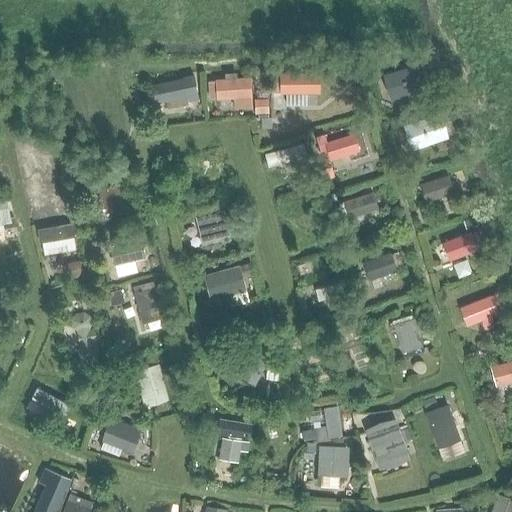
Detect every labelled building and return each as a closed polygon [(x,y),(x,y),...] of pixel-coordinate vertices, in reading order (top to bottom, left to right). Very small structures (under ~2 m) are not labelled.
[(427,90),(420,65),(383,76),(390,100),(427,90)] [(109,72),(85,78),(94,110),(117,104),(109,72)] [(317,95),(317,73),(281,73),(281,76),(274,76),(274,91),(281,91),(281,95),(286,95),(286,105),(303,105),(303,95),(317,95)] [(250,78),(214,81),(209,82),(209,98),(216,97),(216,99),(251,97),(250,78)] [(188,104),(183,79),(149,85),(153,104),(167,101),(168,108),(188,104)] [(412,151),(448,140),(439,114),(403,126),(412,151)] [(323,134),(315,136),(323,162),(328,160),(323,143),(326,142),(323,134)] [(358,152),(353,134),(326,142),(323,143),(328,160),(329,161),(358,152)] [(306,157),(303,144),(264,154),(267,168),(306,157)] [(59,195),(50,159),(29,164),(38,200),(59,195)] [(191,186),(224,178),(220,164),(187,171),(191,186)] [(426,204),(455,195),(448,176),(420,184),(426,204)] [(132,216),(124,183),(96,191),(101,210),(110,208),(113,220),(132,216)] [(348,220),(348,219),(379,210),(372,192),(342,201),(348,220)] [(5,201),(0,201),(0,217),(0,218),(1,221),(5,220),(5,217),(8,216),(5,201)] [(230,236),(223,211),(195,218),(201,242),(230,236)] [(38,244),(57,240),(78,237),(76,223),(36,230),(38,244)] [(450,262),(477,251),(470,233),(442,243),(450,262)] [(110,247),(114,266),(144,259),(139,240),(110,247)] [(391,256),(390,254),(363,262),(369,281),(396,272),(395,269),(402,267),(398,254),(391,256)] [(247,292),(243,277),(254,274),(251,263),(239,266),(203,276),(210,302),(247,292)] [(133,287),(142,324),(163,319),(154,282),(133,287)] [(342,284),(314,291),(317,302),(344,294),(342,284)] [(470,325),(498,315),(490,297),(463,308),(470,325)] [(73,312),(68,319),(70,325),(73,328),(77,343),(75,347),(76,353),(84,358),(90,357),(94,349),(93,343),(89,340),(88,339),(96,337),(93,325),(86,327),(85,325),(87,321),(86,315),(79,310),(73,312)] [(393,322),(401,354),(422,347),(412,316),(393,322)] [(369,347),(363,329),(337,338),(349,375),(370,368),(363,349),(369,347)] [(275,346),(259,338),(238,379),(254,387),(275,346)] [(511,361),(488,368),(494,388),(511,383),(511,361)] [(144,406),(168,400),(159,364),(134,372),(144,406)] [(305,427),(306,438),(345,437),(343,404),(327,405),(328,426),(305,427)] [(425,413),(438,448),(460,440),(448,405),(425,413)] [(140,429),(103,416),(98,428),(105,430),(101,442),(103,443),(100,450),(119,456),(121,450),(131,453),(140,429)] [(408,459),(394,420),(364,430),(378,470),(408,459)] [(219,421),(217,435),(241,439),(242,432),(251,434),(252,426),(219,421)] [(241,442),(222,439),(218,462),(237,465),(241,442)] [(319,446),(318,475),(347,476),(349,448),(319,446)] [(55,511),(62,495),(69,478),(44,468),(39,482),(44,485),(43,488),(33,511),(55,511)] [(510,499),(497,494),(490,511),(511,511),(511,503),(509,502),(510,499)] [(69,495),(63,511),(88,511),(92,503),(69,495)]
